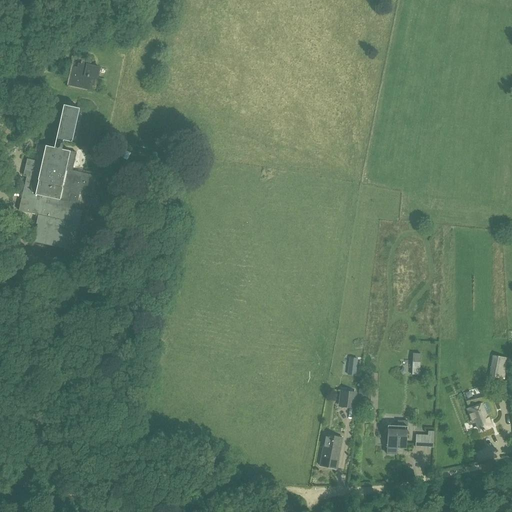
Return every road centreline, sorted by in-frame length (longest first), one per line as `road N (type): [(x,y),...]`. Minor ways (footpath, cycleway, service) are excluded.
road 1 (track): [(317,487),(170,480),(101,465)]
road 2 (track): [(511,460),(433,479),(317,487)]
road 3 (unclassified): [(0,115),(56,52),(73,0)]
